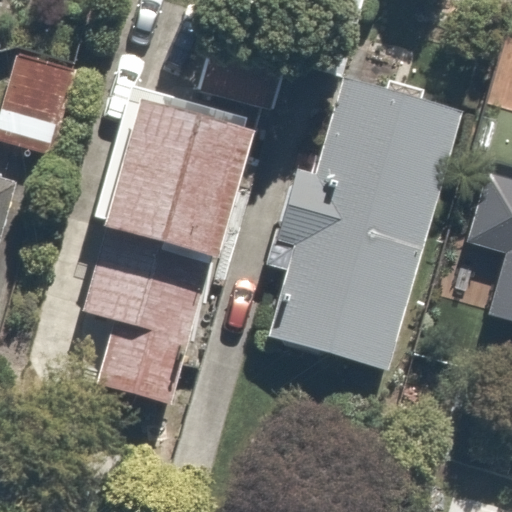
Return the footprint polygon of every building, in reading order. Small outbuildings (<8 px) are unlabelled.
[(349,9),(307,0),(290,0),(277,61),(335,74),(349,9)] [(52,63),(0,48),(0,141),(29,149),(52,63)] [(284,183),(264,178),(242,264),(264,269),(248,337),(374,368),(438,107),(311,75),(284,183)] [(170,354),(236,123),(112,87),(70,236),(85,241),(64,313),(87,320),(70,380),(134,398),(148,347),(170,354)] [(511,181),(483,173),(462,243),(501,255),(483,316),(511,323),(511,181)]
